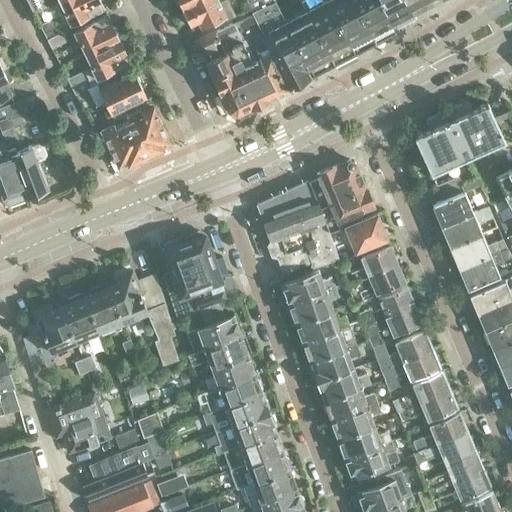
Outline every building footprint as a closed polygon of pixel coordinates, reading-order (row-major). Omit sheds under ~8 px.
[(34,0),(26,0),(33,13),(40,9),(34,0)] [(98,0),(60,0),(59,1),(71,25),(103,9),(98,0)] [(222,0),(219,2),(218,0),(196,0),(182,7),(183,11),(182,13),(185,19),(188,20),(190,23),(197,19),(201,27),(211,22),(212,26),(235,15),(228,0),(222,0)] [(287,87),(288,86),(312,74),(284,20),(285,19),(279,9),(274,0),(246,0),(252,11),(251,11),(287,87)] [(301,11),(295,0),(279,9),(285,19),(284,20),(312,74),(333,63),(304,9),(301,11)] [(333,63),(354,52),(326,0),(300,0),(305,9),(304,9),(333,63)] [(326,0),(354,52),(374,42),(351,0),(326,0)] [(391,24),(379,0),(351,0),(374,42),(394,32),(390,24),(391,24)] [(379,0),(391,24),(393,23),(391,21),(411,10),(405,0),(379,0)] [(405,0),(411,10),(431,0),(405,0)] [(267,97),(287,87),(251,11),(232,21),(232,22),(267,97)] [(84,54),(117,38),(106,14),(73,30),(84,54)] [(47,39),(58,33),(50,19),(39,25),(47,39)] [(250,105),(267,97),(232,22),(215,30),(233,69),(250,105)] [(233,69),(224,51),(215,30),(194,40),(200,53),(202,52),(230,110),(237,112),(250,105),(233,69)] [(58,33),(47,39),(52,48),(67,40),(62,31),(58,33)] [(75,94),(91,85),(112,75),(111,71),(129,62),(117,38),(84,54),(90,66),(67,78),(75,94)] [(107,114),(146,95),(134,70),(99,87),(106,102),(101,104),(107,114)] [(0,71),(0,98),(11,94),(0,71)] [(0,106),(0,131),(25,195),(26,194),(47,186),(38,160),(44,157),(47,152),(44,145),(38,143),(32,145),(32,143),(21,147),(13,126),(23,122),(20,114),(26,111),(20,99),(0,106)] [(447,110),(469,157),(504,140),(487,103),(472,110),(468,101),(447,110)] [(153,106),(127,118),(145,156),(162,148),(161,146),(170,141),(153,106)] [(432,173),(469,157),(447,110),(426,120),(430,128),(414,135),(432,173)] [(127,118),(105,129),(101,131),(118,166),(127,162),(128,164),(145,156),(127,118)] [(24,198),(25,195),(0,131),(0,188),(3,197),(5,202),(8,204),(24,198)] [(345,226),(360,220),(357,213),(372,207),(355,165),(354,164),(352,162),(350,160),(316,175),(317,178),(308,182),(327,230),(337,226),(338,230),(345,226)] [(511,167),(496,175),(495,176),(506,197),(511,193),(511,167)] [(481,183),(486,180),(495,176),(496,175),(493,169),(478,176),(477,175),(481,183)] [(479,183),(481,183),(477,175),(461,182),(462,183),(460,184),(463,190),(463,191),(463,190),(464,190),(479,183)] [(462,183),(461,182),(459,176),(436,185),(442,200),(463,190),(460,184),(462,183)] [(490,190),(486,180),(481,183),(479,183),(484,193),(490,190)] [(327,230),(308,182),(308,181),(257,205),(271,242),(267,245),(271,255),(276,256),(283,274),(311,263),(312,267),(323,264),(323,265),(338,259),(327,230)] [(473,211),(464,190),(463,190),(463,191),(442,200),(433,204),(442,225),(473,212),(473,211)] [(511,210),(511,193),(506,197),(493,203),(496,210),(509,204),(511,210)] [(493,216),(489,206),(477,211),(476,210),(473,211),(473,212),(442,225),(450,246),(482,232),(477,220),(483,217),(484,220),(493,216)] [(360,220),(345,226),(355,250),(385,238),(375,214),(360,220)] [(223,286),(221,280),(205,234),(198,231),(183,237),(207,306),(218,302),(228,298),(224,286),(223,286)] [(459,266),(506,246),(503,237),(487,244),(482,232),(450,246),(459,266)] [(207,306),(183,237),(165,244),(164,248),(179,293),(171,296),(178,316),(199,309),(207,306)] [(342,269),(347,282),(397,262),(390,244),(360,256),(364,266),(351,271),(349,267),(342,269)] [(506,246),(459,266),(468,288),(499,274),(494,263),(510,256),(506,246)] [(347,282),(355,303),(364,300),(360,291),(372,286),(375,293),(405,281),(397,262),(347,282)] [(282,284),(282,285),(281,288),(283,295),(286,296),(289,303),(335,286),(332,277),(323,281),(319,270),(282,284)] [(117,284),(108,287),(122,320),(124,325),(134,321),(132,316),(147,311),(158,339),(154,341),(163,364),(179,358),(170,336),(174,335),(154,273),(135,281),(131,271),(115,278),(117,284)] [(339,285),(346,282),(342,272),(336,275),(339,285)] [(478,312),(511,297),(511,287),(509,289),(505,279),(470,294),(478,312)] [(124,325),(122,320),(108,287),(106,282),(82,291),(98,330),(112,325),(114,329),(124,325)] [(363,324),(414,303),(407,285),(377,298),(381,309),(373,312),(371,307),(359,312),(363,324)] [(296,323),(333,310),(329,299),(338,296),(335,286),(289,303),(296,323)] [(58,301),(76,344),(86,340),(85,336),(98,330),(82,291),(58,301)] [(511,297),(478,312),(485,330),(511,318),(511,297)] [(58,301),(33,311),(38,322),(26,327),(30,334),(23,337),(32,366),(54,357),(51,350),(65,344),(66,348),(76,344),(58,301)] [(224,318),(218,302),(207,306),(199,309),(205,325),(197,328),(187,331),(190,342),(191,342),(194,352),(240,336),(233,315),(224,318)] [(372,347),(382,343),(377,329),(388,325),(392,334),(422,322),(414,303),(363,324),(372,347)] [(303,342),(349,325),(346,315),(336,319),(333,310),(296,323),(303,342)] [(493,347),(511,339),(511,318),(485,330),(493,347)] [(310,360),(356,343),(353,334),(349,325),(303,342),(310,360)] [(381,369),(432,349),(424,330),(394,343),(397,351),(388,355),(387,351),(383,343),(382,343),(372,347),(376,356),(381,369)] [(247,355),(240,336),(194,352),(198,361),(207,358),(211,368),(247,355)] [(126,354),(135,350),(130,338),(121,342),(126,354)] [(511,339),(493,347),(500,365),(511,359),(511,339)] [(317,380),(354,367),(350,357),(359,354),(356,343),(310,360),(312,366),(309,370),(312,376),(316,377),(317,380)] [(0,348),(0,346),(0,450),(0,448),(0,415),(20,409),(13,387),(16,386),(4,347),(0,348)] [(409,379),(439,367),(432,349),(381,369),(385,378),(389,388),(400,384),(399,382),(396,374),(405,371),(409,379)] [(96,372),(94,367),(95,367),(90,354),(82,358),(87,370),(89,374),(96,372)] [(247,355),(211,368),(214,377),(204,380),(208,389),(208,390),(254,374),(247,355)] [(79,373),(87,370),(82,358),(74,361),(79,373)] [(511,359),(500,365),(508,383),(511,381),(511,359)] [(370,384),(367,374),(358,378),(354,367),(317,380),(317,382),(315,385),(317,391),(321,392),(324,401),(361,387),(370,384)] [(385,378),(381,369),(374,372),(377,381),(385,378)] [(398,410),(449,389),(441,371),(411,385),(413,392),(394,401),(398,410)] [(261,392),(254,374),(208,390),(208,389),(196,394),(199,404),(211,400),(212,400),(221,397),(224,405),(261,392)] [(132,405),(148,399),(142,383),(127,388),(132,405)] [(331,419),(377,402),(374,393),(364,396),(361,387),(324,401),(322,404),(324,411),(328,412),(331,419)] [(449,389),(398,410),(402,421),(422,412),(425,420),(456,407),(449,389)] [(232,425),(268,412),(261,392),(224,405),(202,413),(206,423),(218,418),(221,428),(231,424),(232,425)] [(95,393),(48,408),(57,436),(63,434),(69,451),(109,437),(95,393)] [(338,439),(375,426),(371,416),(381,412),(377,402),(331,419),(333,425),(330,426),(333,436),(337,435),(338,439)] [(223,451),(276,433),(268,412),(232,425),(235,435),(226,438),(225,438),(213,442),(217,452),(223,451)] [(142,434),(161,427),(156,413),(137,419),(142,434)] [(414,454),(466,432),(458,413),(428,426),(431,434),(423,437),(422,436),(412,440),(416,450),(413,452),(414,454)] [(345,458),(391,441),(387,431),(378,434),(375,426),(338,439),(335,441),(339,451),(342,450),(345,458)] [(133,428),(114,436),(119,447),(138,439),(133,428)] [(146,437),(148,441),(153,456),(165,451),(164,447),(165,446),(159,432),(146,437)] [(466,432),(414,454),(417,462),(426,458),(439,453),(443,462),(473,449),(466,432)] [(229,469),(230,469),(246,464),(285,450),(285,449),(281,448),(276,433),(223,451),(229,469)] [(153,456),(148,441),(136,445),(135,445),(89,464),(95,479),(142,461),(154,457),(153,456)] [(359,482),(375,477),(373,469),(398,460),(391,441),(345,458),(347,462),(346,466),(348,472),(351,474),(352,477),(357,475),(359,482)] [(31,449),(25,451),(0,458),(0,508),(44,495),(31,449)] [(428,489),(481,467),(473,449),(443,462),(446,470),(433,475),(433,476),(424,479),(428,489)] [(288,466),(290,463),(289,460),(285,460),(284,455),(286,453),(285,450),(246,464),(246,463),(230,469),(237,488),(253,483),(289,470),(288,466)] [(165,451),(153,456),(154,457),(158,468),(171,463),(167,451),(165,451)] [(426,458),(417,462),(421,470),(429,466),(426,458)] [(142,461),(95,479),(82,484),(88,499),(147,476),(142,461)] [(481,467),(428,489),(432,498),(444,493),(454,489),(458,498),(489,485),(481,467)] [(250,505),(296,489),(289,470),(253,483),(256,492),(246,495),(250,505)] [(161,497),(187,487),(182,475),(156,485),(161,497)] [(375,477),(359,482),(362,490),(357,492),(358,494),(357,497),(359,503),(362,504),(364,511),(365,511),(411,495),(407,486),(398,489),(393,478),(378,484),(375,477)] [(86,505),(89,511),(140,511),(153,507),(143,483),(86,505)] [(294,511),(303,509),(296,489),(250,505),(252,511),(260,511),(263,511),(294,511)] [(489,511),(499,508),(492,491),(459,505),(462,511),(459,511),(489,511)] [(414,505),(411,495),(365,511),(406,511),(405,508),(414,505)] [(160,505),(162,510),(157,511),(216,511),(212,500),(188,509),(183,497),(160,505)] [(28,511),(52,511),(50,502),(27,509),(28,511)]
